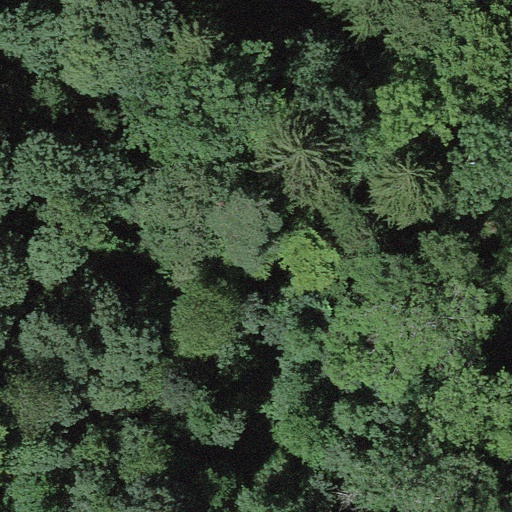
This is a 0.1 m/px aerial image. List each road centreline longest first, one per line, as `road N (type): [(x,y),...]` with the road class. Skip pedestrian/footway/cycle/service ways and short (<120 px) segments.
road 1 (track): [(511,117),(103,108),(24,131),(0,152)]
road 2 (track): [(156,0),(280,109)]
